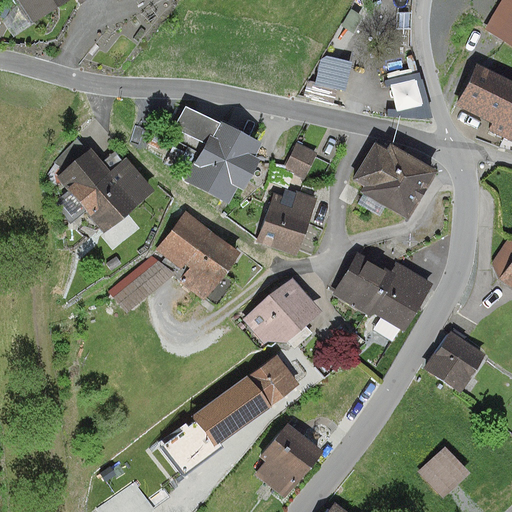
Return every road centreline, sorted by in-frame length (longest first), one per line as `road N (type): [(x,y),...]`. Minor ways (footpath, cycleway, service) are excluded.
road 1 (residential): [(458,145),(221,90),(101,82),(0,60)]
road 2 (residential): [(308,511),(372,430),(456,272),(465,195),(458,145)]
road 3 (unclassified): [(429,0),(423,22),(458,145)]
